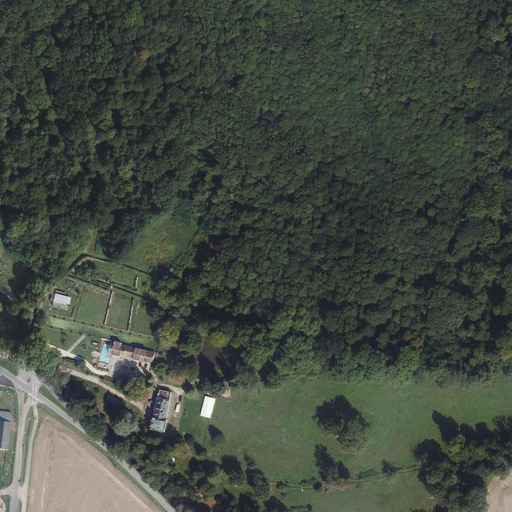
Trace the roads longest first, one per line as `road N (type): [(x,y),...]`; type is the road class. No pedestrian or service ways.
road 1 (track): [(82,253),(240,302),(356,279),(416,279),(451,246),(475,188),(485,19)]
road 2 (track): [(29,353),(33,311),(82,253),(88,226),(210,72),(228,0)]
road 3 (track): [(0,39),(29,48),(88,226)]
road 4 (track): [(30,373),(51,364),(92,379),(125,378),(128,367),(150,372),(156,392),(147,416),(126,401)]
